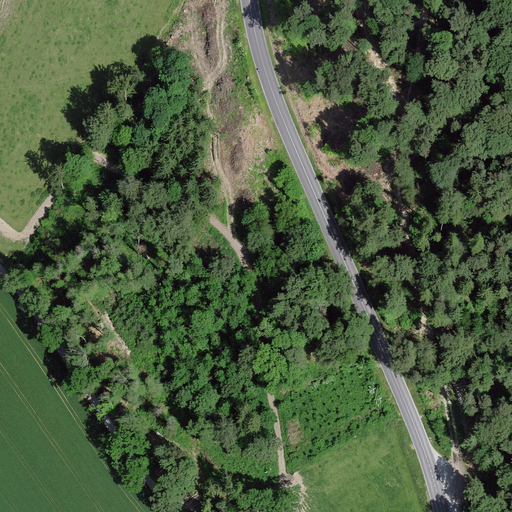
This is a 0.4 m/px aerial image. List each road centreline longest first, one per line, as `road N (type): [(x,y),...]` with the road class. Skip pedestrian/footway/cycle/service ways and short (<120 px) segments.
road 1 (secondary): [(248,0),(261,62),(413,423),(441,511)]
road 2 (track): [(0,268),(176,511)]
